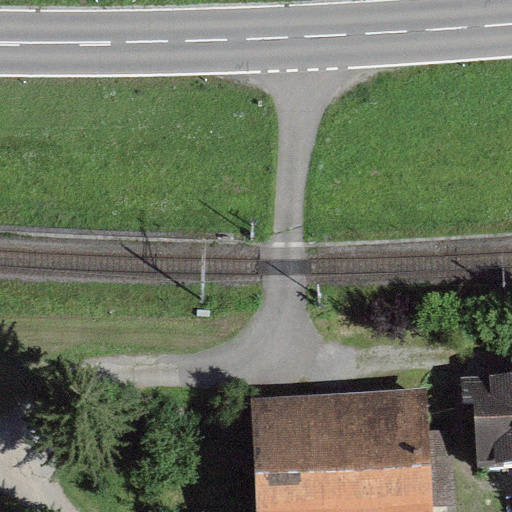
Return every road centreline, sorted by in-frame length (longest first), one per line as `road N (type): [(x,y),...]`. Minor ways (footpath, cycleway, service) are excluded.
road 1 (secondary): [(511,24),(0,45)]
road 2 (track): [(464,362),(286,361),(82,386),(0,448)]
